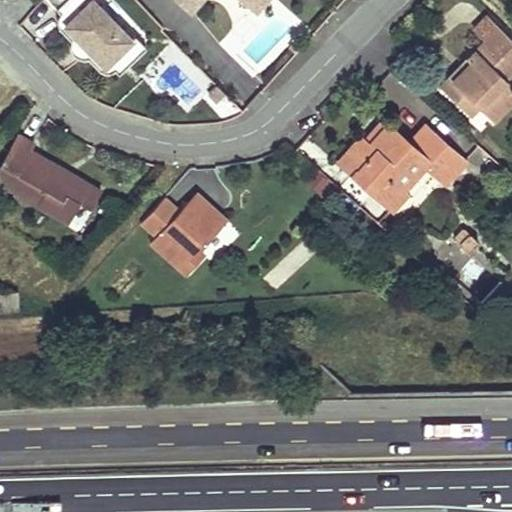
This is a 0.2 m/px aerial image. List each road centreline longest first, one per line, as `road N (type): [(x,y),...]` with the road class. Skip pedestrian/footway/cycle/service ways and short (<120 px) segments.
road 1 (trunk): [(511,434),(0,447)]
road 2 (trunk): [(0,496),(511,483)]
road 3 (residential): [(0,39),(99,124),(176,145),(222,142),(275,116),(389,0)]
